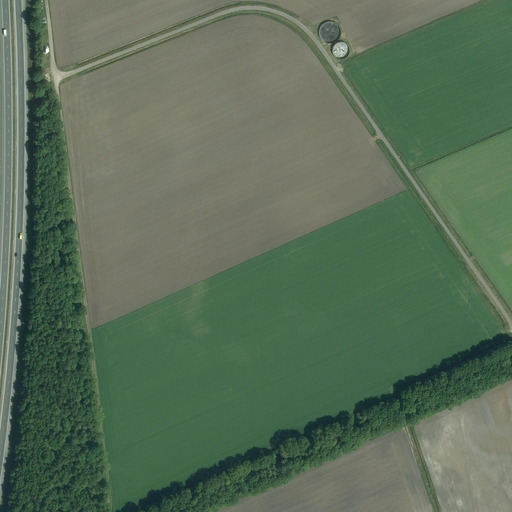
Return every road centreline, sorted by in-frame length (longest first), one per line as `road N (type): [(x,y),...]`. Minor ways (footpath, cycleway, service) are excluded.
road 1 (unclassified): [(511,325),(319,45),(288,17),(238,9),(55,79)]
road 2 (motorway): [(0,459),(18,257),(19,0)]
road 3 (motorway): [(3,0),(0,317)]
